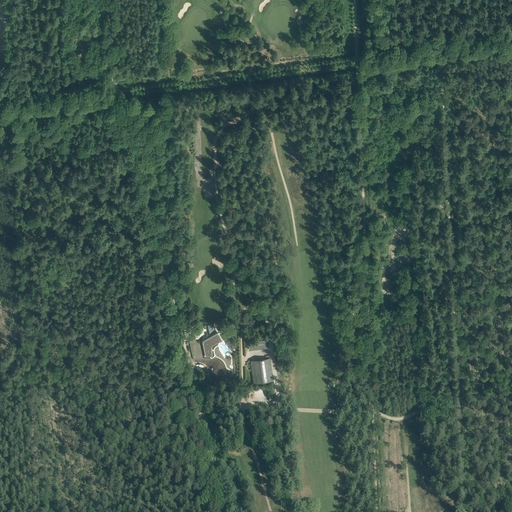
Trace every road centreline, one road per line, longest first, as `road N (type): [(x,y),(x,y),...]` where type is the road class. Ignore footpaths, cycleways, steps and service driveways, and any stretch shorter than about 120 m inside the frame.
road 1 (track): [(220,511),(144,147),(116,93),(110,0)]
road 2 (track): [(460,436),(426,410),(395,421),(376,411),(248,407),(200,420)]
road 3 (track): [(166,85),(357,59)]
road 4 (track): [(0,108),(166,85)]
